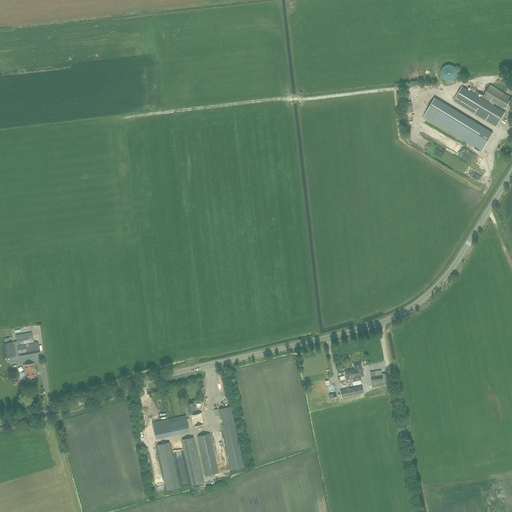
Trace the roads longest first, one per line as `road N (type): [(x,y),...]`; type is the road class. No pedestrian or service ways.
road 1 (tertiary): [(0,423),(395,316),(452,268),(511,171)]
road 2 (track): [(416,511),(388,364)]
